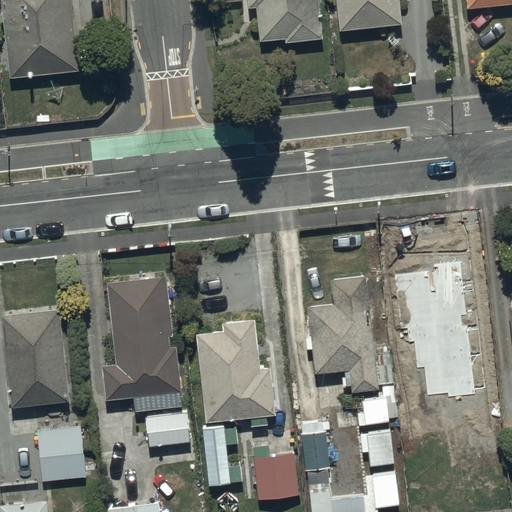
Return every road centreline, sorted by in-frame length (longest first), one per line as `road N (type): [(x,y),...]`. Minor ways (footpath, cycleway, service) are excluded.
road 1 (residential): [(179,186),(511,148)]
road 2 (residential): [(179,186),(159,0)]
road 3 (residential): [(0,210),(179,186)]
